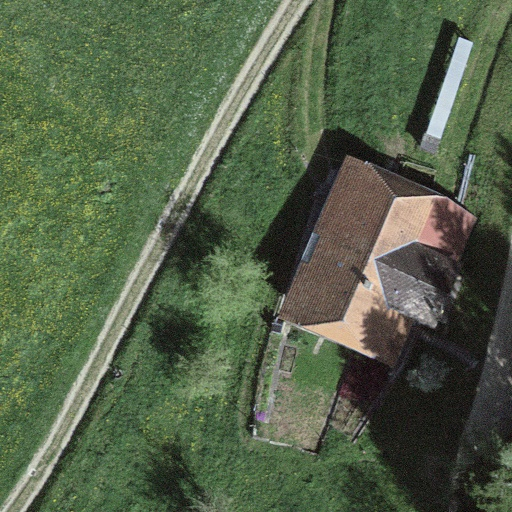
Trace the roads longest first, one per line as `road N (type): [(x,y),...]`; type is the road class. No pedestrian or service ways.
road 1 (track): [(8,511),(151,246),(300,0)]
road 2 (track): [(473,511),(511,280)]
road 3 (track): [(320,0),(306,81),(317,165)]
